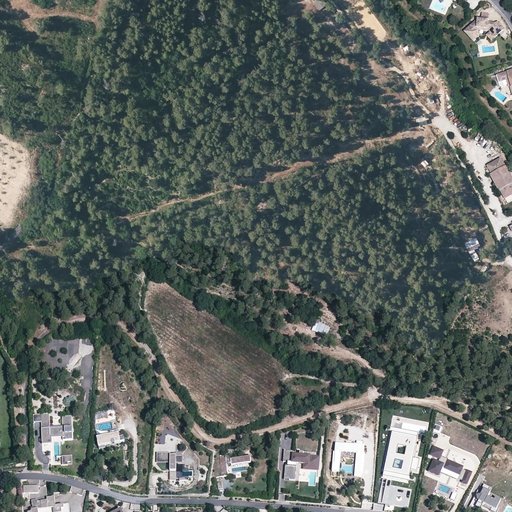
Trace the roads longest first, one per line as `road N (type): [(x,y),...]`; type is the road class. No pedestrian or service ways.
road 1 (residential): [(0,478),(53,477),(131,499),(339,511)]
road 2 (track): [(485,208),(402,73),(376,57),(329,0)]
